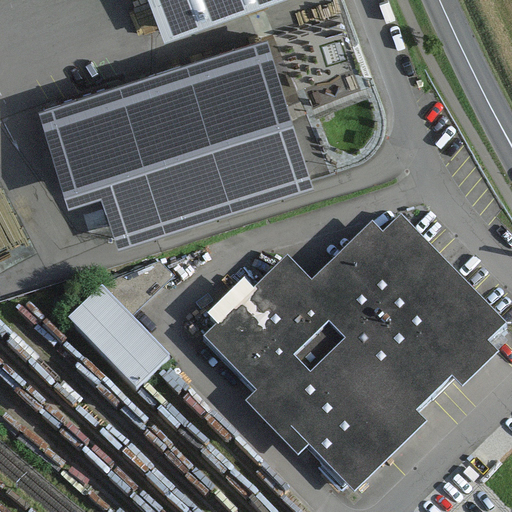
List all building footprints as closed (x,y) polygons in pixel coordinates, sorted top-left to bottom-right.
[(151,0),(165,37),(264,0),(151,0)] [(264,38),(37,112),(67,202),(99,191),(117,247),(312,183),(264,38)] [(372,228),(340,259),(394,313),(444,264),(402,221),(383,239),(372,228)] [(296,303),(349,357),(375,332),(394,313),(340,259),(313,287),(296,303)] [(209,341),(233,365),(265,334),(318,388),(349,357),(296,303),(313,287),(289,263),(209,341)] [(394,313),(375,332),(436,393),(453,376),(463,387),(497,353),(487,343),(505,325),(444,264),(394,313)] [(160,266),(105,291),(133,319),(174,283),(160,266)] [(165,367),(98,299),(66,329),(133,398),(165,367)] [(349,357),(318,388),(349,419),(390,460),(430,420),(419,409),(436,393),(375,332),(349,357)] [(274,431),(318,388),(265,334),(233,365),(258,391),(246,403),(274,431)] [(311,447),(316,452),(349,419),(318,388),(274,431),(301,457),(311,447)] [(390,460),(349,419),(316,452),(356,493),(390,460)]
